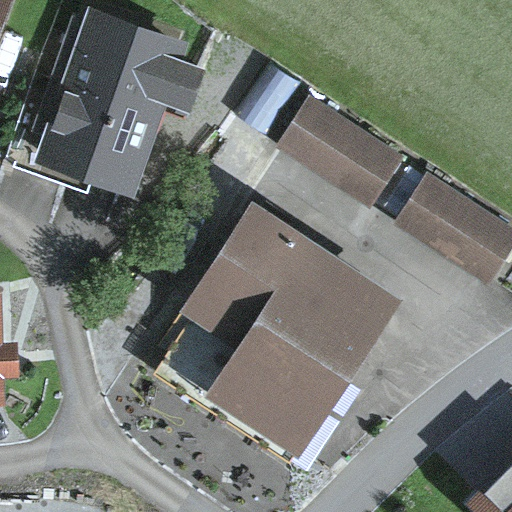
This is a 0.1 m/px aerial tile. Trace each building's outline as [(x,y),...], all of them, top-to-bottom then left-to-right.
[(0,0),(0,27),(9,0),(0,0)] [(93,9),(35,161),(133,198),(167,108),(188,116),(205,70),(185,62),(191,46),(93,9)] [(308,97),(277,143),(375,208),(406,162),(308,97)] [(511,226),(428,171),(396,217),(494,282),(511,254),(511,226)] [(402,301),(247,206),(176,320),(239,358),(211,403),(303,460),(402,301)] [(0,407),(7,407),(5,379),(17,378),(16,345),(4,345),(2,296),(0,296),(0,407)] [(511,511),(511,462),(472,503),(481,511),(511,511)]
